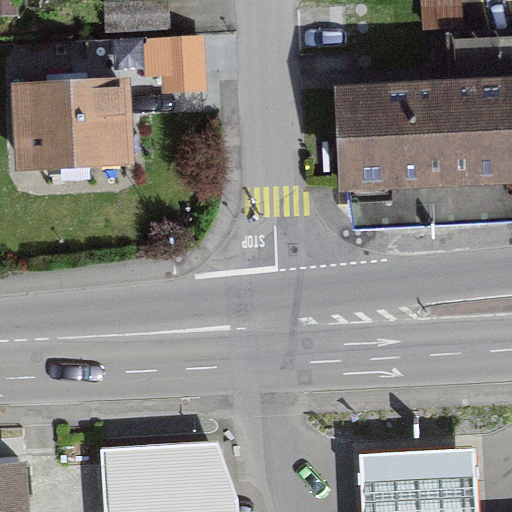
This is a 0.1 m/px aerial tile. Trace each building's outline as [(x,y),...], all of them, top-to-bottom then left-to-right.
[(173,10),(109,10),(109,34),(173,34),(173,10)] [(210,46),(172,47),(175,102),(212,100),(210,46)] [(153,177),(146,86),(30,96),(37,187),(153,177)] [(511,91),(356,100),(362,208),(511,199),(511,91)] [(238,511),(234,431),(103,437),(106,511),(238,511)] [(366,511),(482,511),(480,438),(364,443),(366,511)] [(0,511),(28,511),(26,448),(0,448),(0,511)]
